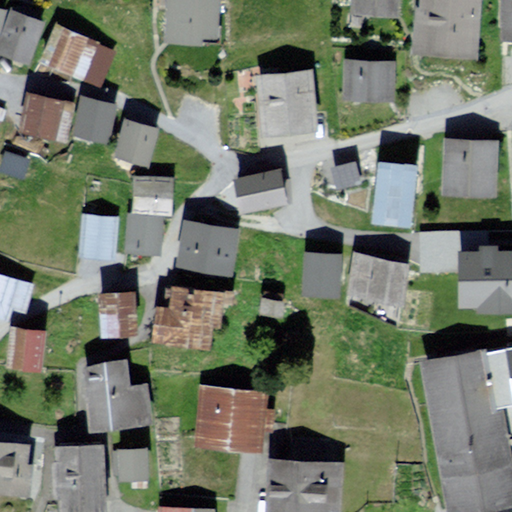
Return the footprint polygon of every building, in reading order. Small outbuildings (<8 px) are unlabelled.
[(219,0),(166,0),(164,39),(217,44),(219,0)] [(399,0),(354,0),(353,15),(398,18),(399,0)] [(480,0),(417,0),(413,49),(474,55),(480,0)] [(511,0),(501,0),(500,38),(511,38),(511,0)] [(38,17),(4,4),(0,14),(0,49),(22,58),(38,17)] [(112,47),(52,22),(37,58),(97,83),(112,47)] [(396,64),(348,60),(345,99),(393,103),(396,64)] [(311,67),(257,72),(263,134),(317,129),(311,67)] [(60,138),(70,100),(21,87),(11,125),(60,138)] [(117,106),(82,97),(72,136),(107,145),(117,106)] [(158,130),(124,119),(113,156),(147,167),(158,130)] [(498,142),(444,139),(441,195),(495,198),(498,142)] [(29,162),(7,154),(0,170),(22,179),(29,162)] [(415,169),(379,165),(373,222),(409,226),(415,169)] [(283,170),(232,179),(238,214),(289,206),(283,170)] [(173,182),(134,179),(131,213),(170,216),(173,182)] [(120,220),(83,216),(79,258),(115,262),(120,220)] [(159,221),(131,219),(128,248),(157,251),(159,221)] [(238,236),(190,226),(182,263),(229,273),(238,236)] [(511,251),(471,251),(471,307),(511,307),(511,251)] [(337,256),(302,253),(299,294),(335,296),(337,256)] [(406,266),(352,254),(343,295),(397,307),(406,266)] [(34,283),(0,269),(0,319),(3,321),(8,309),(28,299),(34,283)] [(236,290),(168,283),(166,301),(151,299),(146,342),(206,348),(208,325),(218,326),(220,304),(234,305),(236,290)] [(129,286),(91,287),(92,329),(130,328),(129,286)] [(279,295),(257,290),(253,307),(275,312),(279,295)] [(46,334),(13,329),(7,368),(39,373),(46,334)] [(511,346),(501,348),(511,399),(511,398),(511,346)] [(511,467),(493,349),(422,360),(445,511),(464,511),(511,504),(511,467)] [(125,361),(80,365),(86,428),(150,422),(146,385),(128,386),(125,361)] [(267,388),(197,380),(189,439),(260,448),(267,388)] [(7,441),(0,439),(0,492),(28,497),(33,466),(24,464),(27,444),(7,441)] [(102,511),(101,448),(54,449),(54,511),(102,511)] [(146,452),(116,453),(117,483),(147,482),(146,452)] [(344,464),(269,457),(264,511),(328,511),(328,510),(340,511),(344,464)]
